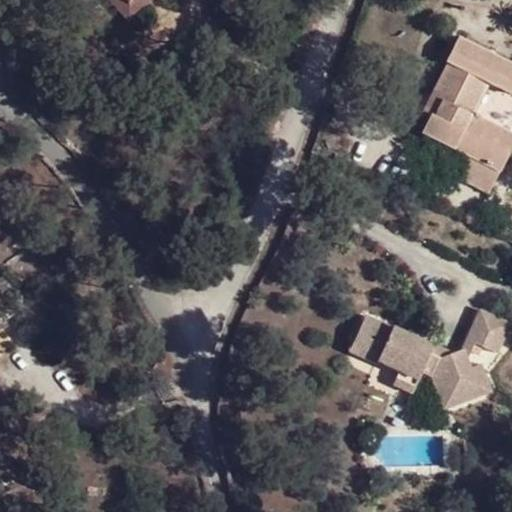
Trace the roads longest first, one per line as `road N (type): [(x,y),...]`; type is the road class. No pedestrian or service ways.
road 1 (residential): [(180,342),(215,306),(250,237),(336,0)]
road 2 (residential): [(180,342),(85,182),(0,86)]
road 3 (unknown): [(297,111),(489,206),(511,208)]
road 4 (residential): [(226,511),(180,342)]
